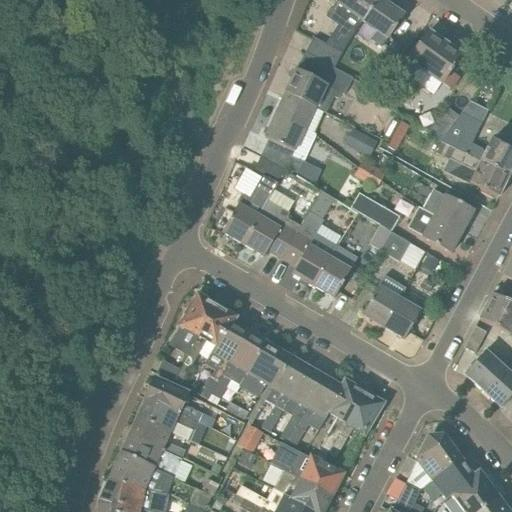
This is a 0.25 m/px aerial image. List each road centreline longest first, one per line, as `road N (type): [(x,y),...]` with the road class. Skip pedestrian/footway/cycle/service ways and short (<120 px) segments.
road 1 (residential): [(71,511),(89,444),(173,247)]
road 2 (residential): [(420,385),(173,247)]
road 3 (residential): [(173,247),(281,0)]
road 4 (residential): [(420,385),(511,212)]
road 5 (residential): [(354,511),(420,385)]
road 6 (residential): [(511,461),(476,422),(420,385)]
